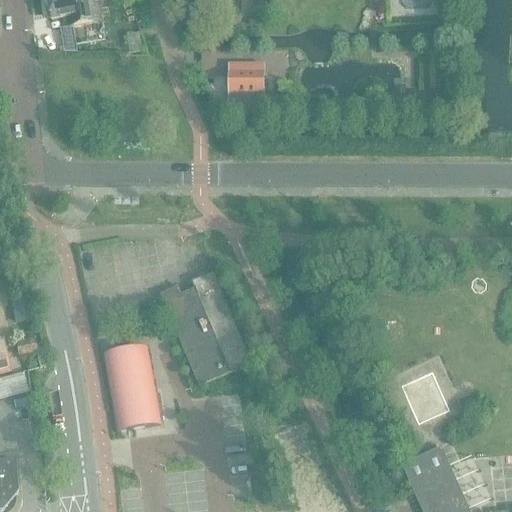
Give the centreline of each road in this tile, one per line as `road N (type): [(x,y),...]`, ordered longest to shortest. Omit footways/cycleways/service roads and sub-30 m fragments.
road 1 (residential): [(26,173),(511,176)]
road 2 (unclassified): [(84,511),(35,242)]
